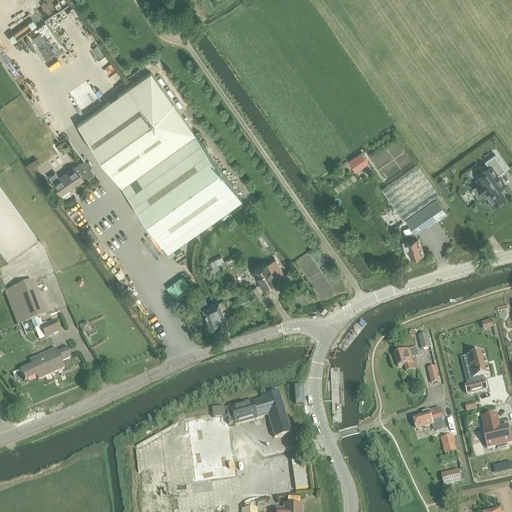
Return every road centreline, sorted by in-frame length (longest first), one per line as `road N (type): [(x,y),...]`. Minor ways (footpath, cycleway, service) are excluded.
road 1 (tertiary): [(331,332),(289,327),(0,443)]
road 2 (unknown): [(329,441),(183,493),(169,489),(157,460)]
road 3 (secondary): [(331,332),(348,313),(396,289),(511,257)]
